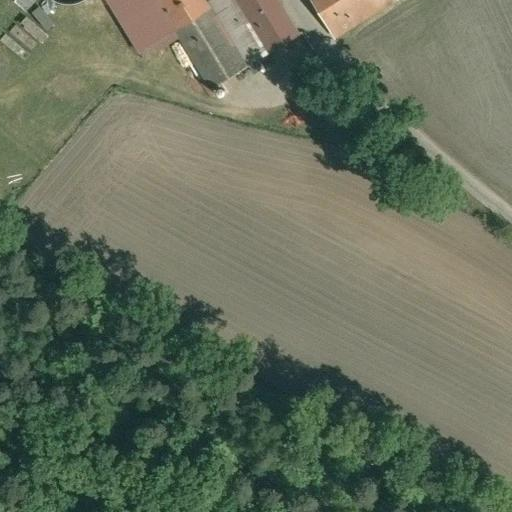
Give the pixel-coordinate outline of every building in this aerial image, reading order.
[(14,0),(14,1),(25,11),(35,0),(14,0)] [(159,41),(134,0),(109,0),(141,53),(159,41)] [(177,30),(158,0),(134,0),(159,41),(177,30)] [(205,0),(158,0),(177,30),(210,9),(207,2),(206,1),(205,0)] [(298,35),(276,0),(210,0),(207,2),(210,9),(211,8),(247,67),(298,35)] [(312,0),(335,36),(394,0),(312,0)] [(210,9),(177,30),(212,88),(247,67),(211,8),(210,9)]
